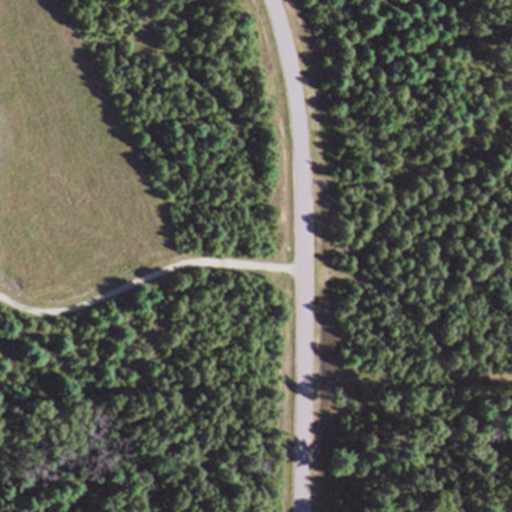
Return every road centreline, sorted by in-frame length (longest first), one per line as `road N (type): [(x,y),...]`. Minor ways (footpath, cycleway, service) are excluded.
road 1 (residential): [(307,511),(307,136),(296,58),(275,0)]
road 2 (residential): [(311,281),(192,270),(46,321),(0,302)]
